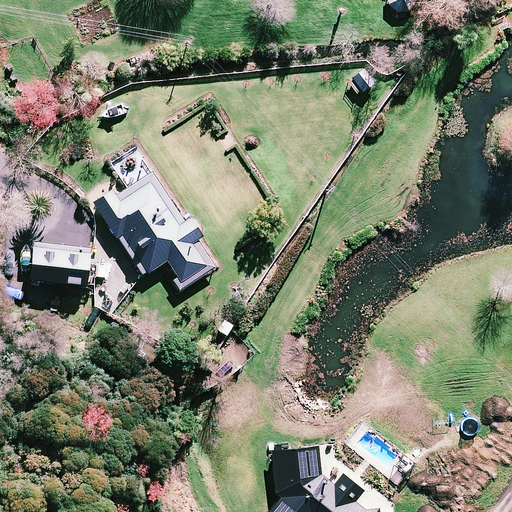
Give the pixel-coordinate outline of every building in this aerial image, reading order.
[(412,0),(387,0),(385,6),(406,15),(412,0)] [(376,82),(365,70),(350,83),(361,95),(376,82)] [(218,266),(138,146),(112,164),(125,183),(96,203),(144,276),(169,260),(179,276),(172,281),(179,292),(218,266)] [(93,250),(35,245),(32,280),(90,285),(93,250)] [(261,511),(266,510),(257,494),(241,503),(246,511),(261,511)]
